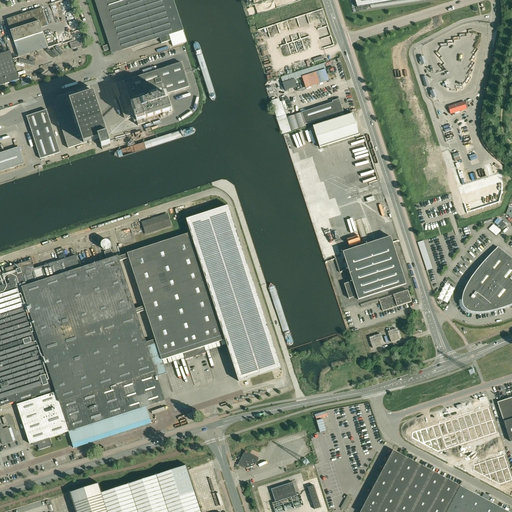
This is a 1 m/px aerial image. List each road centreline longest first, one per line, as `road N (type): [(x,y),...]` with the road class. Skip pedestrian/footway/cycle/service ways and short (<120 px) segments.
road 1 (unclassified): [(433,322),(329,0)]
road 2 (tertiary): [(0,495),(206,427)]
road 3 (unclassified): [(0,102),(97,70),(79,0)]
road 4 (tertiary): [(215,424),(379,388)]
road 5 (unclassified): [(511,501),(391,438),(383,420)]
road 6 (unclassified): [(383,420),(511,377)]
